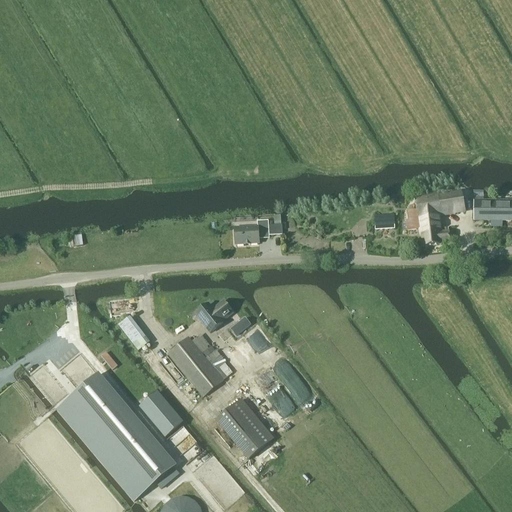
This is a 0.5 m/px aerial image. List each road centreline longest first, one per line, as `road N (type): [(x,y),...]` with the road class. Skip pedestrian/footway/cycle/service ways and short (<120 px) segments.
road 1 (unclassified): [(0,287),(199,266),(511,250)]
road 2 (track): [(0,195),(254,172)]
road 3 (track): [(277,511),(191,411)]
